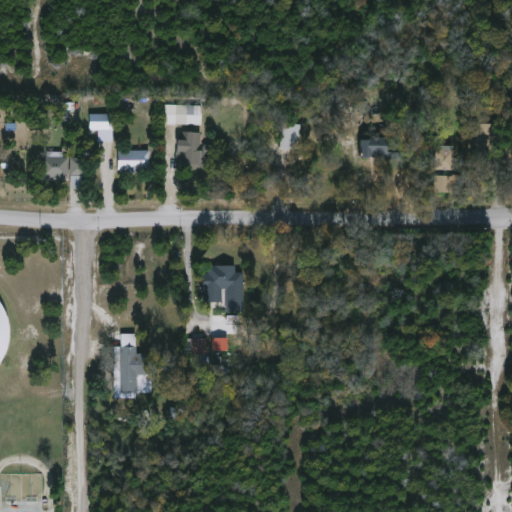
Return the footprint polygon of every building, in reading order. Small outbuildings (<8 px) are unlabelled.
[(200,125),(163,125),(163,106),(200,106),(200,125)] [(112,131),(88,131),(88,114),(112,114),(112,131)] [(298,150),(280,149),(281,124),(299,125),(298,150)] [(200,133),(200,169),(176,169),(176,133),(200,133)] [(360,159),(360,137),(402,137),(402,159),(360,159)] [(451,171),(432,171),(432,150),(451,150),(451,171)] [(116,151),(148,151),(148,171),(116,171),(116,151)] [(41,158),(82,157),(82,178),(75,179),(75,186),(70,186),(70,179),(42,179),(41,158)] [(204,293),(204,274),(234,274),(234,293),(204,293)] [(204,356),(188,356),(188,341),(204,341),(204,356)] [(114,399),(115,346),(138,346),(137,400),(114,399)]
